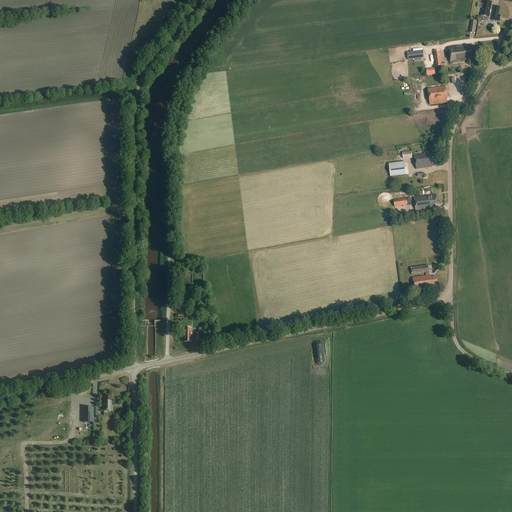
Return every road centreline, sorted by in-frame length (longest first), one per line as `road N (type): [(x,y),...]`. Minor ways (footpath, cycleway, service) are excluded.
road 1 (track): [(197,0),(149,64),(132,113),(134,367)]
road 2 (tertiary): [(134,367),(450,297)]
road 3 (tertiary): [(450,297),(449,141),(487,71)]
road 4 (track): [(161,362),(161,511)]
road 5 (tertiary): [(135,511),(134,367)]
road 6 (tertiary): [(0,397),(134,367)]
